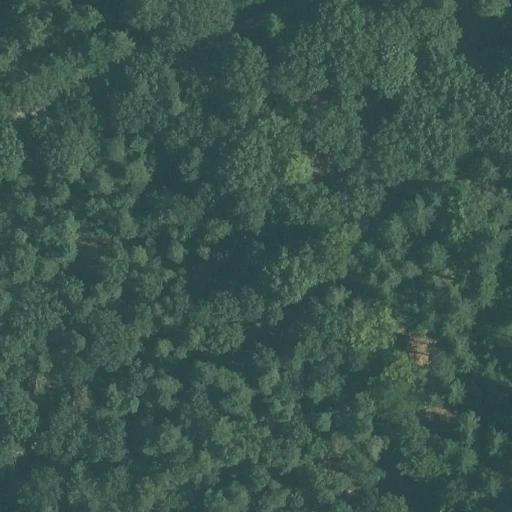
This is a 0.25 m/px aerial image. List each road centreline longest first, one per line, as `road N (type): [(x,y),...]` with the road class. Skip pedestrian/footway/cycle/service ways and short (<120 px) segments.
road 1 (track): [(409,511),(220,73)]
road 2 (track): [(0,133),(207,39)]
